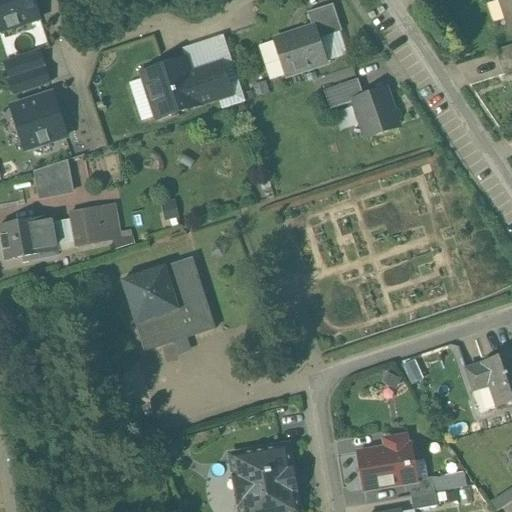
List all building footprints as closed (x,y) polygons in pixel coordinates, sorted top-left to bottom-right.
[(0,0),(0,31),(36,19),(29,0),(0,0)] [(511,35),(511,34),(511,0),(499,0),(500,0),(507,0),(511,13),(511,16),(505,19),(511,35)] [(333,5),(308,13),(313,28),(317,40),(342,31),(333,5)] [(317,40),(313,28),(275,41),(287,75),(325,62),(317,40)] [(511,45),(496,51),(504,74),(511,71),(511,45)] [(15,94),(49,83),(39,52),(5,63),(15,94)] [(180,73),(194,115),(233,102),(220,60),(180,73)] [(152,129),(194,115),(180,73),(176,63),(134,78),(152,129)] [(364,97),(358,80),(324,92),(330,109),(354,101),(364,97)] [(364,97),(354,101),(368,138),(397,127),(395,121),(399,114),(392,110),(385,90),(364,97)] [(15,120),(25,151),(66,137),(56,107),(45,110),(41,98),(16,106),(20,118),(15,120)] [(38,197),(73,190),(67,161),(34,171),(38,197)] [(164,206),(166,218),(181,216),(179,204),(164,206)] [(73,225),(77,248),(112,242),(106,206),(71,212),(73,225)] [(50,217),(0,225),(0,238),(5,266),(58,256),(57,251),(53,228),(50,217)] [(73,225),(53,228),(57,251),(77,248),(73,225)] [(193,259),(122,281),(145,352),(216,330),(193,259)] [(511,402),(511,353),(466,369),(481,413),(511,402)] [(150,408),(144,410),(146,417),(153,415),(150,408)] [(357,454),(364,491),(409,483),(418,481),(411,445),(407,446),(405,437),(385,441),(386,448),(357,454)] [(301,511),(289,444),(238,453),(248,511),(301,511)] [(418,481),(409,483),(414,510),(437,505),(432,479),(418,481)] [(501,506),(511,499),(511,484),(494,495),(501,506)]
